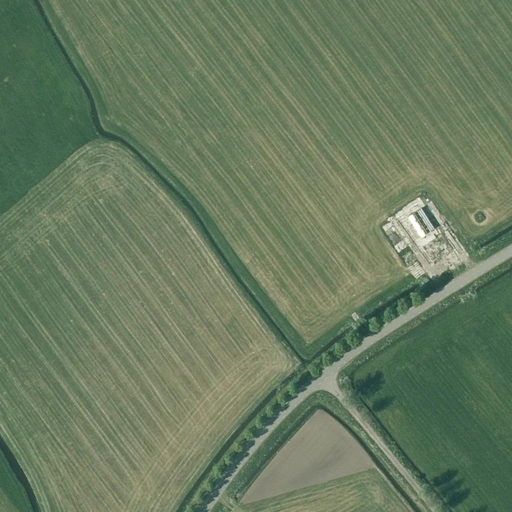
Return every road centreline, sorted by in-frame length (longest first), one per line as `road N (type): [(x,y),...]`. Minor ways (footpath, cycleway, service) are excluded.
road 1 (tertiary): [(321,376),(511,250)]
road 2 (tertiary): [(202,511),(243,456),(321,376)]
road 3 (unclassified): [(432,511),(321,376)]
